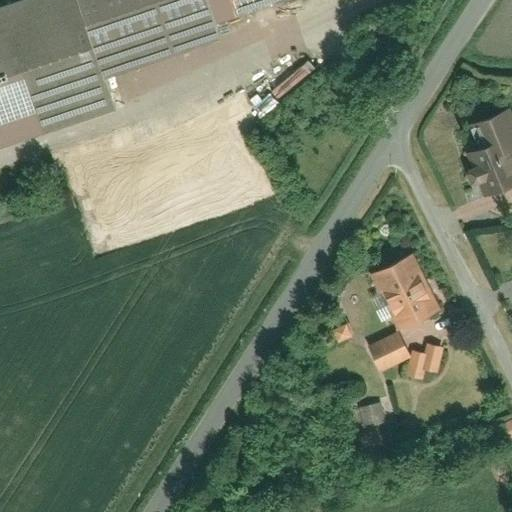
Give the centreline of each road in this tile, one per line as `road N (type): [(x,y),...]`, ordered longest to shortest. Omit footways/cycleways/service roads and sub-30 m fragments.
road 1 (residential): [(163,511),(397,140)]
road 2 (residential): [(397,140),(511,369)]
road 3 (residential): [(397,140),(486,0)]
